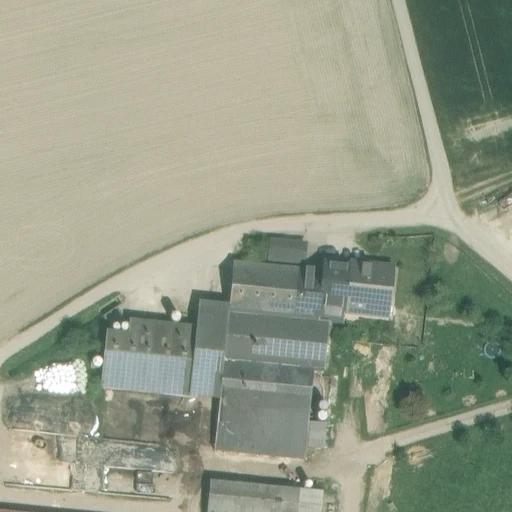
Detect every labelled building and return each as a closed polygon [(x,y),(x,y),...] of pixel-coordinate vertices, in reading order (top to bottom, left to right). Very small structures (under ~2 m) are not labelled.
[(304,259),(306,239),(268,235),(266,255),(304,259)] [(287,269),(233,264),(233,265),(228,312),(228,313),(282,318),(287,269)] [(394,269),(349,265),(349,269),(345,309),(345,311),(389,316),(394,269)] [(324,273),(320,307),(345,309),(349,269),(325,266),(324,273)] [(324,273),(287,269),(282,318),(319,322),(319,321),(320,307),(324,273)] [(320,307),(319,321),(329,322),(343,324),(345,311),(345,309),(320,307)] [(228,312),(198,308),(196,328),(197,328),(189,396),(219,399),(223,362),(228,313),(228,312)] [(282,318),(228,313),(223,362),(313,371),(313,372),(323,373),(329,322),(319,321),(319,322),(282,318)] [(196,328),(129,321),(128,335),(113,334),(109,335),(107,338),(106,339),(101,387),(189,396),(197,328),(196,328)] [(313,371),(223,362),(219,399),(219,402),(309,411),(313,372),(313,371)] [(309,411),(219,402),(214,451),(305,460),(306,448),(308,423),(309,411)] [(326,425),(308,423),(306,448),(324,450),(326,425)] [(318,511),(321,495),(211,483),(207,511),(318,511)]
